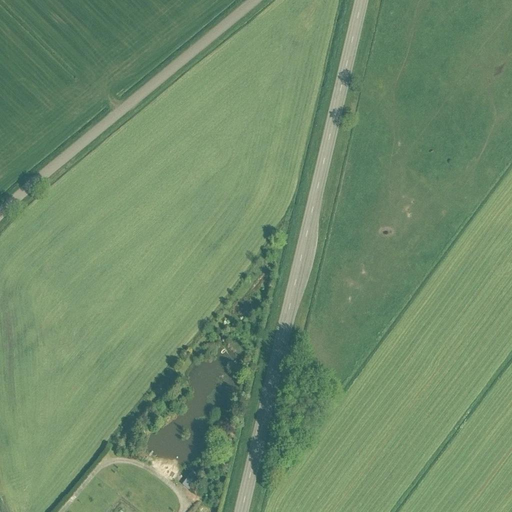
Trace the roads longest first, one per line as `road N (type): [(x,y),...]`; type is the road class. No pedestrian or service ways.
road 1 (secondary): [(242,511),(361,0)]
road 2 (unclassified): [(0,214),(253,0)]
